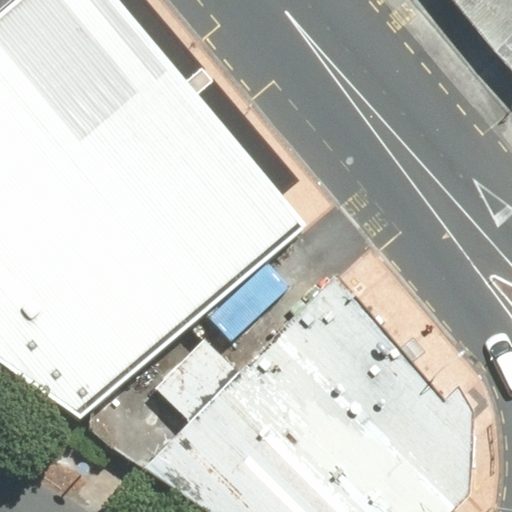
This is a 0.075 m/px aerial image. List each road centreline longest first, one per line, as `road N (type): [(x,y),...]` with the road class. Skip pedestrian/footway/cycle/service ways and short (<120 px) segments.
road 1 (tertiary): [(511,367),(356,159),(334,76)]
road 2 (tertiary): [(334,76),(412,123),(511,224)]
